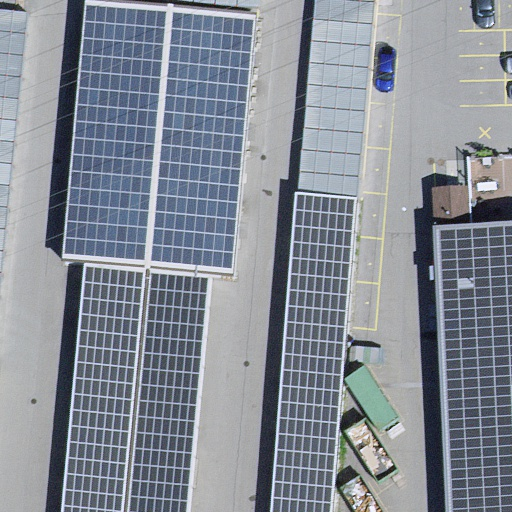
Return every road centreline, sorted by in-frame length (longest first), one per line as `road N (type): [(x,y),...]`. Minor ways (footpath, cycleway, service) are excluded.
road 1 (unknown): [(243,511),(290,0)]
road 2 (unknown): [(52,0),(10,511)]
